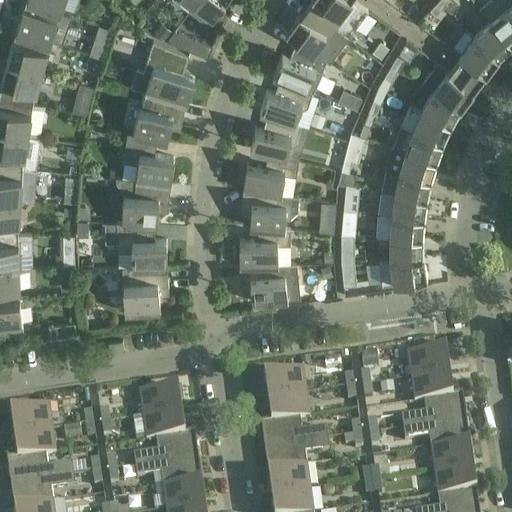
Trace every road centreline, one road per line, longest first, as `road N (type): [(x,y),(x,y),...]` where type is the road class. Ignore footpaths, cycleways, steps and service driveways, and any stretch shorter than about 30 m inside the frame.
road 1 (residential): [(215,340),(203,250),(209,155),(236,60),(271,0)]
road 2 (residential): [(465,296),(239,325),(215,340)]
road 3 (residential): [(215,340),(193,360),(0,388)]
road 4 (residential): [(511,507),(481,294)]
road 5 (residential): [(508,106),(467,189),(465,296)]
road 6 (residential): [(239,511),(215,340)]
